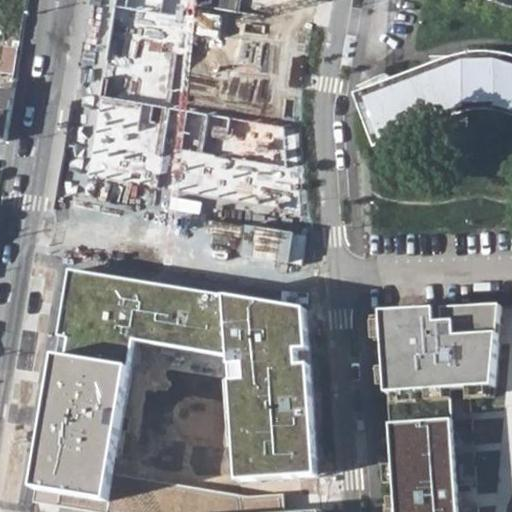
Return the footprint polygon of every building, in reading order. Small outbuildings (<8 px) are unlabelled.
[(197,0),(118,0),(105,93),(170,103),(177,53),(189,55),(197,0)] [(4,74),(17,77),(21,51),(8,48),(4,74)] [(381,146),(420,131),(428,128),(426,122),(454,111),(452,108),(462,104),(474,102),(485,101),(494,102),(502,104),(510,106),(508,110),(511,110),(511,57),(495,58),(495,52),(492,52),(465,53),(466,62),(438,62),(438,69),(424,68),(423,75),(409,73),(409,80),(383,93),(379,84),(359,92),(358,107),(366,108),(366,115),(365,124),(372,125),(381,146)] [(0,143),(6,142),(15,92),(0,93),(0,143)] [(468,113),(492,111),(511,116),(511,110),(508,110),(510,106),(502,104),(494,102),(485,101),(474,102),(462,104),(452,108),(454,111),(426,122),(428,128),(468,113)] [(285,128),(172,109),(158,203),(291,222),(285,128)] [(73,271),(33,508),(58,511),(285,511),(284,494),(245,499),(118,476),(139,345),(231,361),(240,482),(321,477),(309,310),(73,271)] [(509,305),(385,312),(391,402),(455,399),(502,396),(509,305)] [(391,402),(399,511),(462,511),(455,399),(391,402)]
